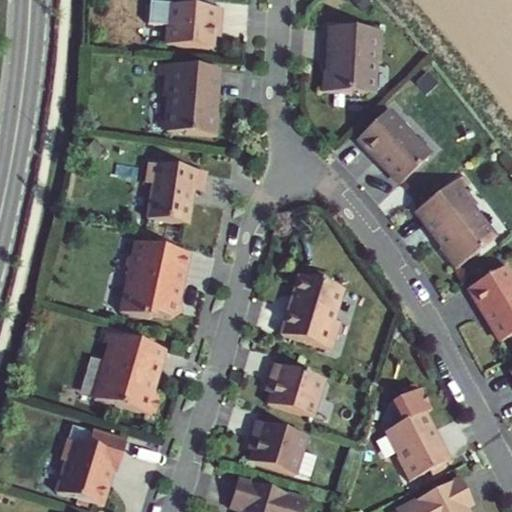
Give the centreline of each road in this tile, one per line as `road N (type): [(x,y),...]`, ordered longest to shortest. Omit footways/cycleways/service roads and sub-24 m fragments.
road 1 (residential): [(301,161),(371,233),(511,477)]
road 2 (residential): [(176,511),(258,213),(301,161)]
road 3 (secondary): [(0,214),(29,0)]
road 4 (residential): [(301,161),(276,111),(281,0)]
